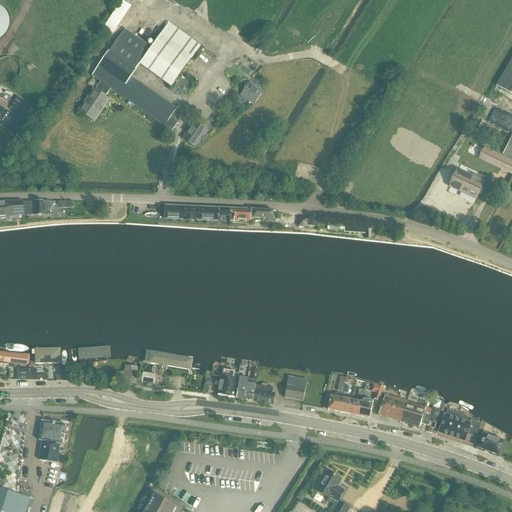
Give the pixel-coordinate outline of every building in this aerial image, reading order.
[(307,0),(300,10),(313,19),(321,9),(307,0)] [(0,38),(1,37),(3,36),(4,35),(5,34),(6,32),(7,31),(8,29),(8,28),(9,26),(9,25),(9,23),(9,21),(9,19),(9,18),(9,16),(8,15),(7,13),(7,11),(6,10),(5,9),(3,7),(2,6),(1,5),(0,4),(0,38)] [(300,10),(293,20),(306,29),(313,19),(300,10)] [(111,89),(173,133),(178,126),(169,119),(176,108),(131,77),(139,64),(171,87),(200,45),(169,23),(151,47),(125,29),(92,76),(100,82),(95,90),(94,90),(79,111),(92,120),(98,111),(100,112),(108,100),(105,98),(111,89)] [(511,59),(496,87),(511,95),(511,59)] [(242,95),(255,104),(262,94),(249,85),(242,95)] [(183,140),(194,147),(206,130),(195,122),(183,140)] [(511,136),(503,154),(511,158),(511,136)] [(490,152),(486,162),(501,169),(505,160),(506,160),(490,152)] [(460,170),(453,186),(464,191),(465,189),(479,196),(478,197),(478,198),(485,182),(484,181),(486,178),(476,173),(475,177),(460,170)] [(7,202),(0,202),(0,218),(8,218),(8,213),(23,213),(23,202),(7,202)] [(35,202),(23,203),(25,216),(35,216),(44,216),(50,215),(49,202),(35,202)] [(163,206),(158,206),(158,209),(165,210),(164,220),(218,222),(218,216),(230,216),(230,209),(165,206),(163,206)] [(255,210),(230,209),(230,216),(234,217),(234,218),(235,218),(235,220),(250,221),(250,220),(253,220),(253,219),(273,219),(273,211),(255,210)] [(307,219),(299,219),(299,227),(306,227),(307,219)] [(345,229),(345,232),(366,234),(366,237),(371,237),(372,237),(373,224),(346,223),(346,224),(345,229)] [(77,348),(78,363),(114,360),(113,346),(77,348)] [(33,357),(33,361),(34,367),(63,367),(62,348),(33,348),(33,357)] [(143,364),(193,373),(196,357),(146,348),(143,364)] [(33,361),(33,357),(1,354),(0,364),(0,365),(33,369),(33,361)] [(30,381),(30,370),(16,369),(16,380),(30,381)] [(125,369),(124,385),(141,387),(141,380),(135,379),(136,370),(125,369)] [(244,400),(253,402),(255,385),(258,370),(255,369),(253,380),(248,379),(244,400)] [(218,396),(234,399),(238,377),(238,375),(234,374),(234,373),(223,371),(222,378),(221,377),(218,396)] [(143,373),(142,382),(145,383),(154,384),(155,375),(146,373),(143,373)] [(289,377),(285,398),(303,402),(307,381),(289,377)] [(236,399),(244,400),(248,379),(243,378),(240,378),(236,399)] [(255,385),(253,402),(273,405),(275,394),(272,394),(273,388),(267,387),(267,385),(262,384),(262,386),(255,385)] [(379,386),(374,400),(378,401),(384,387),(379,386)] [(328,410),(338,412),(342,395),(335,394),(334,397),(331,397),(328,410)] [(338,412),(349,414),(352,398),(352,397),(342,395),(338,412)] [(378,415),(400,422),(407,402),(385,396),(378,415)] [(349,414),(359,417),(362,400),(352,398),(349,414)] [(362,400),(359,417),(370,419),(372,405),(373,402),(362,400)] [(407,402),(400,422),(419,427),(421,424),(427,425),(428,426),(429,421),(436,423),(442,406),(439,405),(438,409),(433,407),(432,410),(426,408),(407,402)] [(445,415),(444,415),(444,416),(438,432),(438,433),(439,434),(464,442),(465,443),(465,442),(465,441),(467,435),(476,438),(481,425),(471,421),(470,424),(466,422),(468,418),(459,415),(458,420),(445,415)] [(62,447),(66,425),(42,421),(39,441),(41,441),(38,461),(57,464),(60,447),(62,447)] [(504,443),(484,435),(479,449),(499,456),(504,443)] [(316,491),(330,499),(330,498),(337,502),(344,491),(344,490),(342,492),(336,489),(342,480),(328,471),(316,491)] [(0,511),(25,511),(30,499),(0,489),(0,511)] [(173,511),(176,508),(154,496),(145,511),(173,511)] [(339,502),(333,511),(347,511),(350,509),(339,502)]
